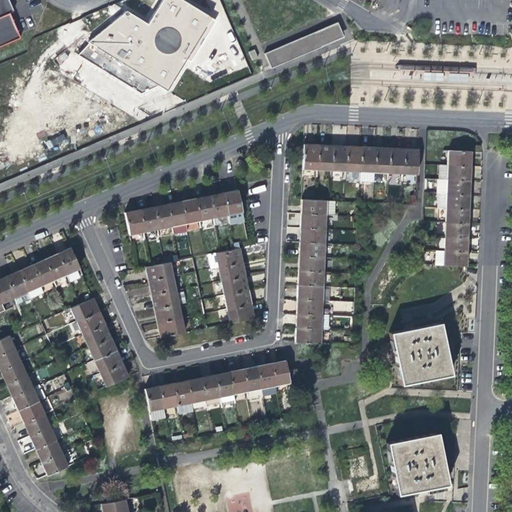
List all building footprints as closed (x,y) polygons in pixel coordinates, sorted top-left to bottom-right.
[(211,17),(179,0),(162,0),(147,24),(125,12),(87,42),(89,43),(78,55),(141,93),(158,85),(166,90),(211,17)] [(0,48),(18,41),(8,15),(1,18),(0,16),(0,14),(2,14),(0,8),(0,48)] [(270,67),(343,37),(337,22),(264,53),(270,67)] [(443,81),(444,73),(424,73),(424,81),(443,81)] [(468,82),(468,74),(449,73),(449,81),(468,82)] [(301,170),(316,170),(317,146),(309,146),(302,145),(301,170)] [(316,170),(330,171),(331,146),(325,146),(317,146),(316,170)] [(340,147),(331,146),(330,171),(344,171),(345,147),(340,147)] [(352,147),(345,147),(344,171),(359,172),(360,148),(352,147)] [(367,148),(360,148),(359,172),(374,173),(375,148),(367,148)] [(382,149),(375,148),(374,173),(388,173),(389,149),(382,149)] [(395,149),(389,149),(388,173),(402,174),(403,150),(395,149)] [(411,150),(403,150),(402,174),(417,175),(418,150),(411,150)] [(448,152),(447,165),(470,166),(470,160),(470,153),(448,152)] [(439,180),(447,180),(447,165),(440,165),(439,180)] [(469,173),(470,166),(447,165),(447,180),(469,181),(469,173)] [(469,188),(469,181),(447,180),(446,194),(468,195),(469,188)] [(229,192),(222,193),(227,216),(241,213),(237,190),(229,192)] [(228,223),(227,216),(222,193),(216,194),(208,196),(213,219),(214,226),(228,223)] [(468,202),(468,195),(446,194),(437,194),(436,208),(445,208),(468,209),(468,202)] [(199,221),(213,219),(208,196),(202,197),(194,199),(199,221)] [(185,224),(199,221),(194,199),(187,200),(180,202),(185,224)] [(300,206),(299,214),(324,215),(333,215),(333,201),(329,201),(325,201),(315,200),(300,199),(300,206)] [(186,232),(185,224),(180,202),(173,203),(167,204),(173,235),(186,232)] [(159,238),(173,235),(167,204),(162,205),(153,207),(157,230),(159,238)] [(143,232),(157,230),(153,207),(146,209),(139,210),(143,232)] [(467,218),(468,209),(445,208),(445,222),(467,223),(467,218)] [(128,235),(143,232),(139,210),(131,212),(124,213),(128,235)] [(324,229),(324,215),(299,214),(299,222),(299,228),(324,229)] [(467,232),(467,223),(445,222),(444,236),(467,237),(467,232)] [(323,244),(324,229),(299,228),(299,236),(298,243),(323,244)] [(444,236),(444,250),(466,251),(466,244),(467,237),(444,236)] [(322,258),(323,244),(298,243),(298,249),(298,257),(322,258)] [(63,251),(56,254),(65,274),(78,268),(69,248),(63,251)] [(209,269),(217,268),(241,263),(239,256),(238,249),(234,250),(219,253),(207,255),(209,269)] [(466,261),(466,251),(444,250),(436,250),(436,264),(465,266),(466,261)] [(52,280),(65,274),(56,254),(48,257),(43,259),(52,280)] [(322,272),(322,258),(298,257),(297,263),(297,271),(322,272)] [(39,285),(52,280),(43,259),(37,262),(30,265),(39,285)] [(146,275),(147,282),(172,277),(169,263),(164,264),(150,267),(144,268),(146,275)] [(217,268),(220,282),(244,277),(242,271),(241,263),(217,268)] [(27,291),(39,285),(30,265),(22,269),(18,271),(27,291)] [(14,297),(27,291),(18,271),(12,274),(5,277),(14,297)] [(321,287),(322,272),(297,271),(297,277),(296,286),(321,287)] [(0,303),(14,297),(5,277),(0,279),(0,303)] [(174,291),(172,277),(147,282),(149,289),(150,296),(174,291)] [(220,282),(223,296),(247,291),(245,284),(244,277),(220,282)] [(321,301),(321,287),(296,286),(296,294),(296,300),(321,301)] [(31,297),(43,292),(41,287),(29,291),(31,297)] [(182,290),(174,291),(150,296),(151,303),(153,310),(177,305),(185,304),(182,290)] [(223,296),(226,310),(250,305),(248,299),(247,291),(223,296)] [(70,309),(76,322),(98,312),(95,305),(92,299),(79,304),(70,309)] [(320,315),(321,301),(296,300),(295,308),(295,314),(320,315)] [(180,319),(177,305),(153,310),(155,318),(156,324),(180,319)] [(251,312),(250,305),(226,310),(228,324),(253,319),(251,312)] [(100,317),(98,312),(76,322),(81,335),(104,325),(100,317)] [(295,321),(295,328),(320,329),(320,315),(295,314),(295,321)] [(183,333),(180,319),(156,324),(157,331),(159,338),(183,333)] [(395,357),(400,383),(450,374),(440,324),(409,329),(390,333),(394,354),(395,357)] [(107,332),(104,325),(81,335),(87,347),(109,337),(107,332)] [(319,343),(320,329),(295,328),(294,335),(294,342),(319,343)] [(0,355),(14,349),(8,336),(1,339),(0,339),(0,355)] [(112,344),(109,337),(87,347),(93,361),(116,351),(112,344)] [(0,370),(20,362),(14,349),(0,355),(0,370)] [(118,357),(116,351),(93,361),(99,374),(121,364),(118,357)] [(274,386),(288,383),(286,372),(284,361),(274,363),(270,364),(274,386)] [(25,375),(20,362),(0,370),(0,373),(2,378),(5,384),(25,375)] [(124,370),(121,364),(99,374),(105,387),(128,377),(124,370)] [(259,389),(274,386),(270,364),(262,366),(255,367),(259,389)] [(246,392),(259,389),(255,367),(248,369),(241,370),(246,392)] [(232,395),(246,392),(241,370),(235,371),(228,373),(232,395)] [(286,372),(288,383),(298,381),(295,370),(286,372)] [(218,397),(232,395),(228,373),(220,374),(214,376),(218,397)] [(31,388),(25,375),(5,384),(8,391),(11,397),(31,388)] [(204,400),(218,397),(214,376),(205,378),(200,379),(204,400)] [(190,403),(204,400),(200,379),(193,380),(186,382),(190,403)] [(192,413),(190,403),(186,382),(180,383),(172,384),(176,406),(178,416),(192,413)] [(162,409),(176,406),(172,384),(164,386),(158,387),(162,409)] [(164,417),(162,409),(158,387),(150,389),(144,390),(150,420),(164,417)] [(37,401),(31,388),(11,397),(14,404),(17,410),(37,401)] [(43,415),(37,401),(17,410),(20,419),(23,424),(43,415)] [(49,428),(43,415),(23,424),(26,431),(28,437),(49,428)] [(55,440),(49,428),(28,437),(30,441),(34,449),(55,440)] [(437,432),(388,442),(398,494),(424,488),(447,483),(437,432)] [(61,454),(55,440),(34,449),(36,455),(40,463),(61,454)] [(67,467),(61,454),(40,463),(42,467),(46,476),(67,467)] [(101,510),(101,511),(127,511),(125,498),(100,503),(101,510)]
